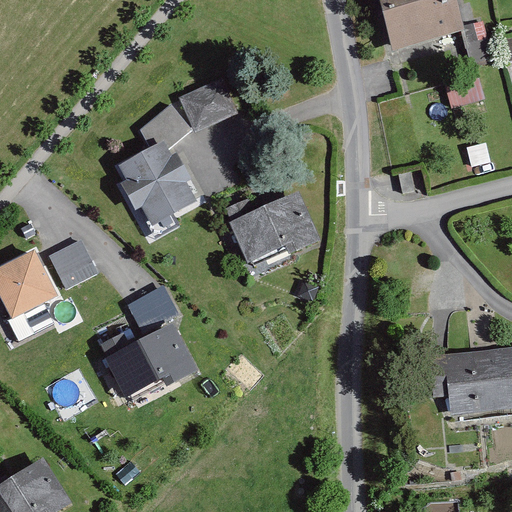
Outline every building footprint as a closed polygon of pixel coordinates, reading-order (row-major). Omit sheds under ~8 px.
[(379,0),(394,55),(462,38),(471,72),(494,66),(482,22),(463,27),(456,0),(379,0)] [(445,86),(452,113),(486,103),(478,77),(445,86)] [(238,115),(223,80),(179,99),(193,134),(238,115)] [(173,160),(169,151),(190,134),(171,109),(139,134),(150,155),(122,168),(130,184),(123,187),(137,215),(144,211),(152,229),(197,206),(187,186),(193,183),(180,156),(173,160)] [(491,169),(485,147),(465,153),(472,174),(491,169)] [(266,211),(260,198),(226,213),(251,269),(290,252),(294,260),(324,246),(301,195),(266,211)] [(81,243),(50,260),(63,285),(94,269),(81,243)] [(61,302),(38,255),(0,274),(0,296),(14,325),(61,302)] [(178,316),(164,289),(129,307),(143,335),(178,316)] [(201,375),(175,326),(139,344),(133,332),(101,349),(130,404),(168,385),(171,390),(201,375)] [(511,416),(511,350),(431,360),(436,402),(451,400),(454,423),(511,416)] [(68,511),(75,508),(45,461),(10,483),(2,471),(0,471),(0,511),(68,511)]
